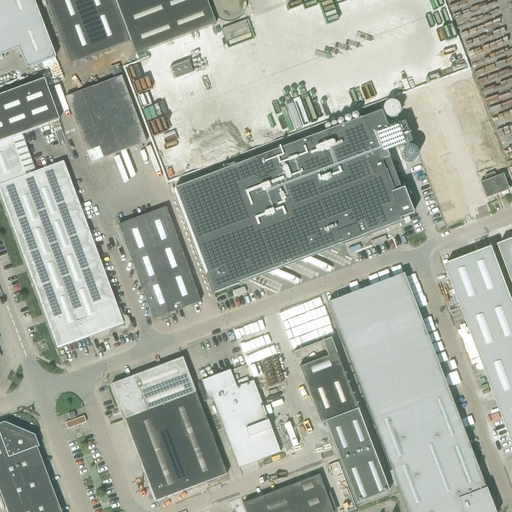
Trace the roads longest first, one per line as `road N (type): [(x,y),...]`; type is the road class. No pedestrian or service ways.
road 1 (unclassified): [(78,376),(391,258),(415,262)]
road 2 (unclassified): [(511,504),(415,262)]
road 3 (unclassified): [(130,511),(78,376)]
road 4 (unclassified): [(39,391),(85,511)]
